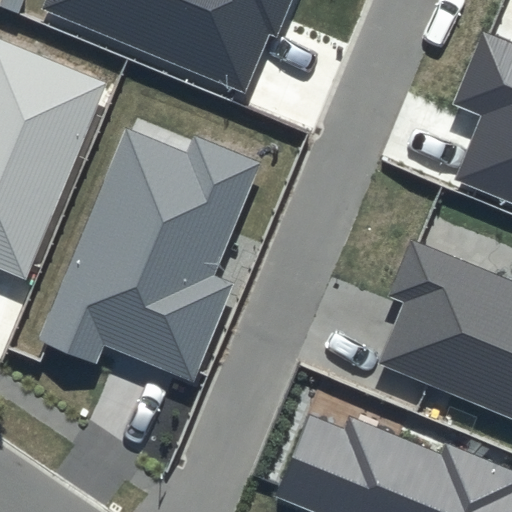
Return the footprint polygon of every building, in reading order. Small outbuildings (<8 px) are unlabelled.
[(44,0),(41,9),(244,94),(269,33),(276,36),(291,0),(44,0)] [(511,44),(483,32),(454,103),(482,114),(455,181),(511,204),(511,44)] [(107,82),(0,39),(0,270),(27,281),(107,82)] [(186,153),(124,129),(39,339),(99,364),(107,346),(192,380),(231,282),(214,275),(261,161),(194,134),(186,153)] [(511,280),(410,240),(387,297),(403,303),(378,365),(511,418),(511,280)] [(347,430),(310,415),(277,496),(316,511),(511,511),(511,470),(446,444),(442,454),(352,418),(347,430)]
